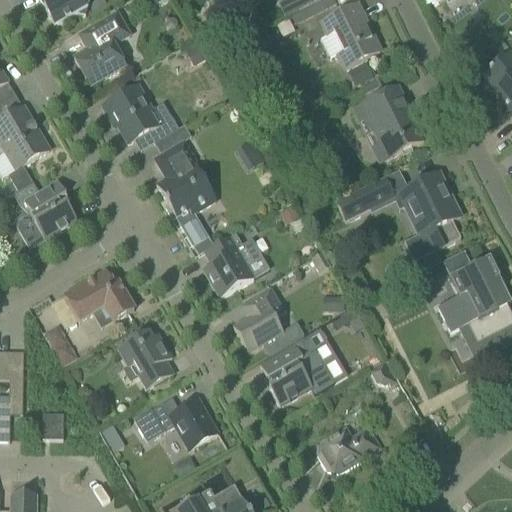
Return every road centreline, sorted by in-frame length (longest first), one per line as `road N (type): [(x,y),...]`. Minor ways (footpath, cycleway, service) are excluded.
road 1 (residential): [(306,511),(134,238)]
road 2 (residential): [(134,238),(0,5)]
road 3 (residential): [(511,219),(403,0)]
road 4 (residential): [(0,308),(134,238)]
road 5 (residential): [(403,511),(511,423)]
